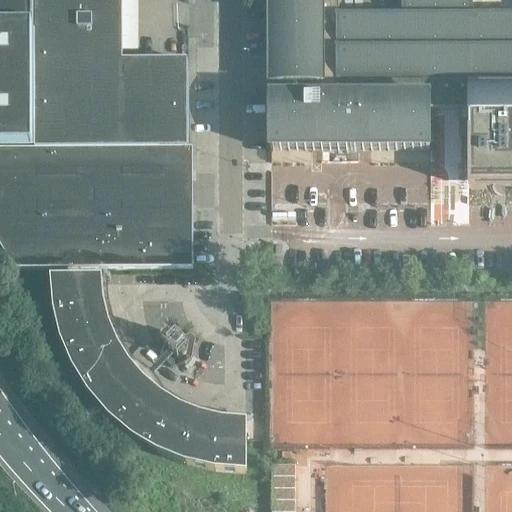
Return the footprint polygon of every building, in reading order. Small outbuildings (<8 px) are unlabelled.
[(35,31),(35,0),(0,0),(0,151),(34,151),(33,31),(35,31)] [(124,63),(123,15),(123,0),(35,0),(35,31),(36,151),(188,151),(189,151),(188,63),(185,63),(124,63)] [(511,0),(270,0),(271,86),(271,152),(430,152),(430,111),(430,106),(444,106),(444,107),(445,108),(446,110),(447,111),(448,111),(449,111),(451,111),(452,110),(453,110),(454,108),(454,107),(454,106),(469,106),(469,190),(511,189),(511,0)] [(194,272),(193,152),(0,153),(0,247),(16,272),(15,272),(16,273),(194,272)] [(103,307),(102,283),(53,284),(56,314),(103,307)] [(109,329),(103,307),(56,314),(63,344),(109,329)] [(75,373),(117,349),(109,329),(63,344),(75,373)] [(171,359),(171,362),(173,370),(190,365),(193,361),(196,350),(197,346),(192,341),(183,344),(181,345),(178,342),(177,342),(169,335),(161,342),(169,350),(171,359)] [(90,397),(129,368),(117,349),(75,373),(90,397)] [(108,418),(144,385),(129,368),(90,397),(108,418)] [(133,439),(161,400),(148,389),(144,385),(108,418),(133,439)] [(158,455),(180,412),(161,400),(133,439),(158,455)] [(186,466),(201,420),(180,412),(158,455),(186,466)] [(216,473),(223,426),(201,420),(186,466),(216,473)] [(246,443),(246,427),(223,426),(216,473),(247,475),(246,443)] [(272,468),(271,511),(295,511),(295,468),(272,468)]
